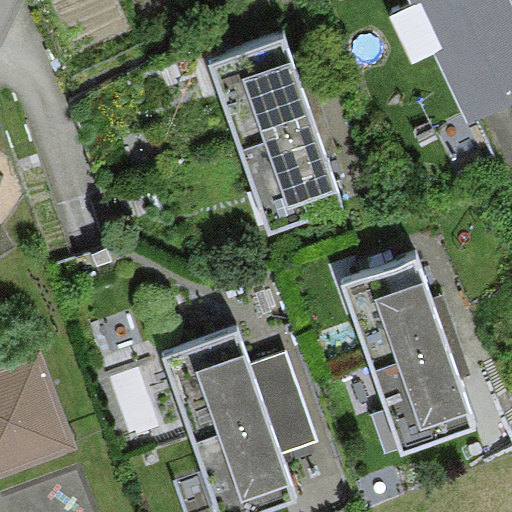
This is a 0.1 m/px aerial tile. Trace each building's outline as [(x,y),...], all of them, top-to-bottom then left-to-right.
[(413,0),(470,123),(511,103),(511,1),(511,0),(413,0)] [(269,222),(340,196),(322,148),(297,81),(280,34),(209,60),(269,222)] [(399,448),(475,422),(455,365),(434,302),(418,256),(342,282),(399,448)] [(217,511),(253,511),(295,498),(278,449),(314,436),(308,418),(284,348),(259,357),(246,361),(234,328),(163,353),(217,511)] [(0,465),(69,442),(39,349),(0,362),(0,465)]
